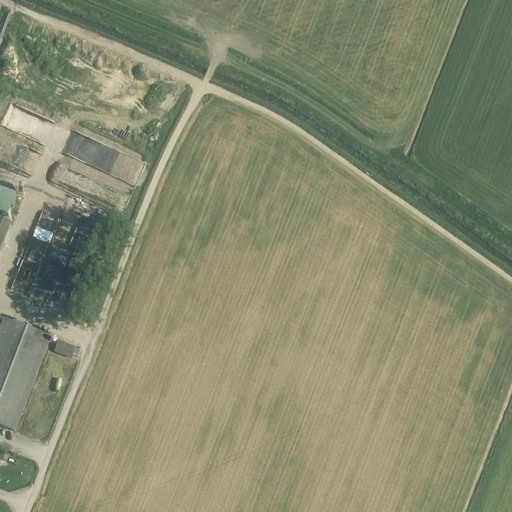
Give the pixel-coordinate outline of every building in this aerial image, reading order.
[(120,153),(74,131),(64,152),(110,175),(120,153)] [(61,163),(52,180),(62,186),(72,169),(61,163)] [(15,203),(16,198),(15,192),(13,187),(9,184),(4,181),(0,180),(0,215),(4,214),(9,212),(13,208),(15,203)] [(30,297),(49,304),(57,278),(58,279),(62,268),(45,262),(58,221),(39,215),(15,288),(31,293),(30,297)] [(0,252),(4,242),(12,225),(0,219),(0,252)] [(56,290),(64,292),(63,297),(70,299),(74,285),(64,282),(64,285),(58,283),(56,290)] [(0,427),(14,433),(51,338),(4,320),(0,330),(0,427)] [(75,350),(59,344),(55,353),(71,360),(75,350)]
